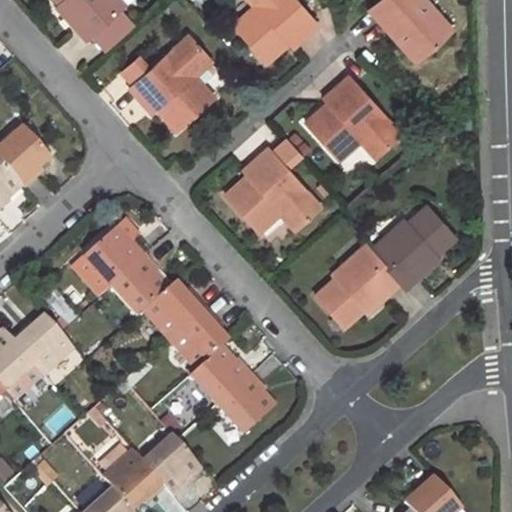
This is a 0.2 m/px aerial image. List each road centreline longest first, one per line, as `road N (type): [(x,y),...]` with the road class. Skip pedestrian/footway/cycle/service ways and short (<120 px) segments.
road 1 (residential): [(164,196),(343,392)]
road 2 (residential): [(164,196),(346,40)]
road 3 (unclassified): [(505,0),(511,234)]
road 4 (residential): [(511,268),(483,275),(343,392)]
road 5 (residential): [(0,12),(127,153)]
road 6 (residential): [(343,392),(208,511)]
road 7 (residential): [(0,270),(127,153)]
road 8 (residential): [(387,441),(468,389),(511,381)]
